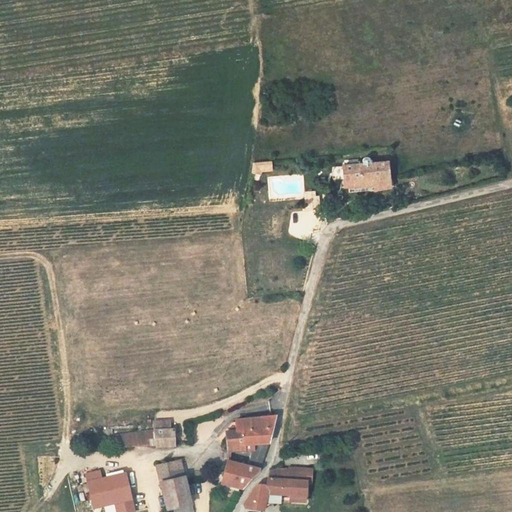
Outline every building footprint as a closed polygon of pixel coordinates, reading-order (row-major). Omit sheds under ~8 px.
[(254,163),(252,174),(260,175),(261,172),(272,171),(271,162),(254,163)] [(345,182),(346,186),(374,181),(374,186),(375,190),(381,189),(390,188),(386,162),(334,169),(337,183),(345,182)] [(374,181),(346,186),(346,190),(374,186),(374,181)] [(244,467),(223,461),(219,476),(217,484),(236,489),(256,470),(263,450),(268,435),(273,415),(241,419),(224,429),(224,451),(247,452),(244,467)] [(177,446),(175,422),(156,423),(156,432),(115,434),(115,446),(157,444),(157,447),(177,446)] [(191,504),(184,478),(179,480),(174,462),(156,467),(167,510),(191,504)] [(308,509),(308,500),(309,484),(292,483),(292,472),(271,472),(267,481),(265,490),(251,490),(246,504),(248,509),(250,509),(265,510),(266,506),(269,498),(283,499),(292,499),(292,508),(308,509)] [(292,472),(292,483),(309,484),(315,484),(314,472),(292,472)] [(114,502),(116,511),(132,511),(124,474),(87,482),(92,507),(114,502)] [(269,498),(266,506),(279,511),(280,511),(283,499),(269,498)]
